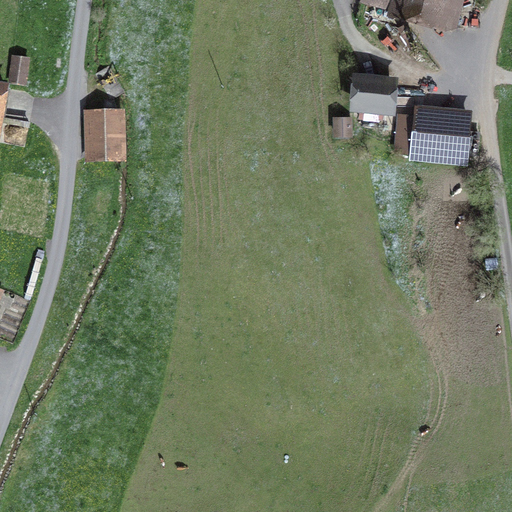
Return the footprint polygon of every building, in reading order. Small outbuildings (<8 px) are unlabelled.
[(375,0),(378,3),(469,26),(475,0),(375,0)] [(27,83),(30,58),(14,56),(12,82),(27,83)] [(364,106),(385,108),(383,129),(415,132),(419,84),(366,80),(364,106)] [(0,85),(0,141),(25,146),(29,120),(0,115),(6,86),(0,85)] [(89,115),(91,156),(122,154),(120,113),(89,115)] [(470,118),(422,115),(419,152),(467,156),(470,118)]
